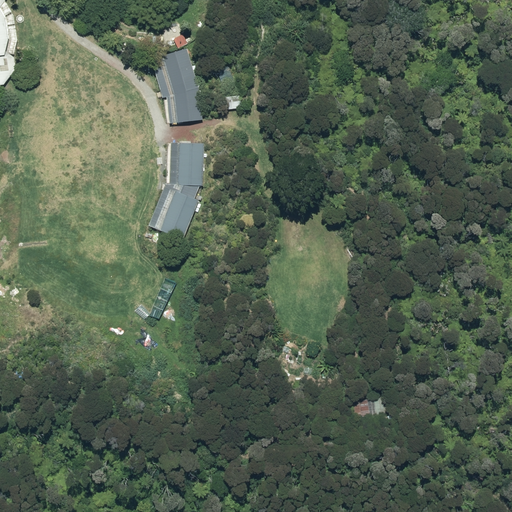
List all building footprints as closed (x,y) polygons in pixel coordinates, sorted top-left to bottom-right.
[(0,0),(0,86),(1,86),(15,69),(13,58),(13,55),(16,41),(13,16),(5,3),(3,1),(4,0),(0,0)] [(208,13),(199,8),(190,26),(200,31),(208,13)] [(179,49),(181,61),(188,60),(186,48),(179,49)] [(217,80),(219,88),(234,83),(232,75),(217,80)] [(221,112),(242,109),(240,96),(219,98),(221,112)] [(164,184),(146,228),(180,242),(196,203),(177,194),(180,187),(201,188),(202,145),(168,144),(168,186),(164,184)]
